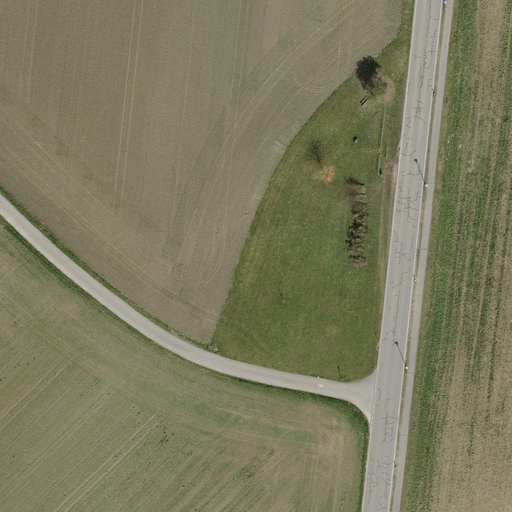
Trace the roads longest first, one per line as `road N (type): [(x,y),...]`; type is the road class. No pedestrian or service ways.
road 1 (tertiary): [(430,0),(378,511)]
road 2 (track): [(0,201),(152,330),(240,370),(391,396)]
